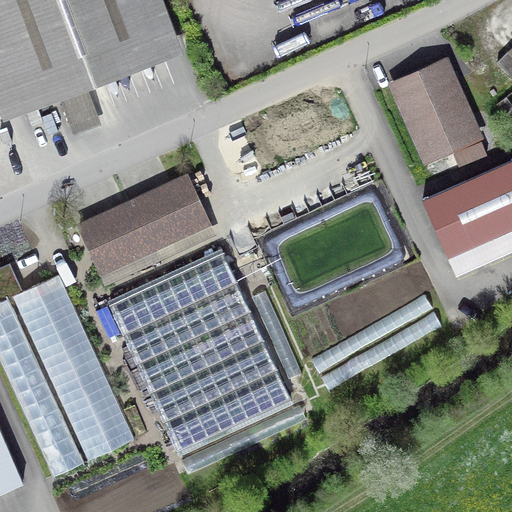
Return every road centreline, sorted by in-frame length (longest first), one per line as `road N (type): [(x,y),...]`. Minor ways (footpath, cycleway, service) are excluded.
road 1 (residential): [(458,0),(0,213)]
road 2 (track): [(334,511),(511,391)]
